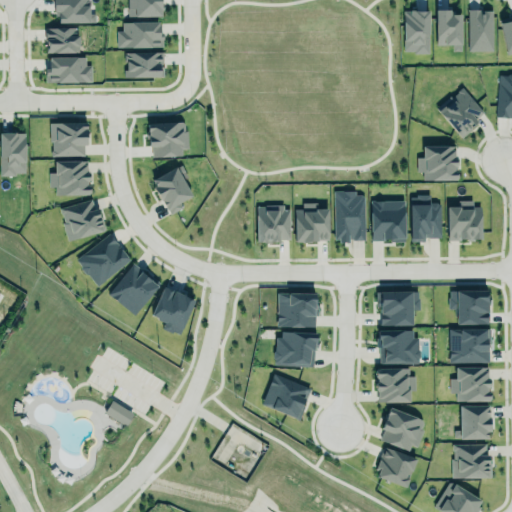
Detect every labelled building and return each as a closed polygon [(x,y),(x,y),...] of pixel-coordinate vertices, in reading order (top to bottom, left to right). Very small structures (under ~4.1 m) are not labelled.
[(57,23),(94,22),(94,13),(88,13),(88,0),(52,0),(52,12),(57,12),(57,23)] [(161,16),(160,0),(126,0),(127,16),(161,16)] [(461,50),(460,14),(449,14),(449,9),(434,9),(435,45),(452,45),(452,51),(461,50)] [(468,51),(492,50),(491,11),(481,11),(481,10),(467,10),(468,51)] [(428,53),(428,11),(403,11),(403,53),(428,53)] [(511,16),(498,20),(506,53),(511,51),(511,16)] [(116,47),(160,47),(159,21),(121,22),(121,31),(115,31),(116,47)] [(46,50),(78,49),(77,32),(74,33),(74,27),(67,24),(61,26),(54,24),(47,26),(44,30),(45,42),(46,50)] [(123,77),(162,77),(162,51),(123,52),(123,77)] [(49,54),(83,54),(83,64),(89,64),(89,79),(43,80),(43,65),(49,65),(49,54)] [(497,72),(505,73),(509,71),(511,71),(511,115),(492,113),(497,72)] [(481,110),(475,114),(475,118),(468,123),(470,126),(460,134),(434,106),(450,92),(451,94),(461,85),(481,110)] [(186,148),(185,121),(147,123),(149,157),(181,155),(180,148),(186,148)] [(85,155),(84,122),(49,122),(50,156),(85,155)] [(0,132),(0,174),(24,174),(24,132),(0,132)] [(52,156),(77,156),(85,158),(85,167),(89,169),(88,190),(53,192),(53,185),(47,185),(47,171),(53,170),(52,156)] [(173,160),(175,164),(179,162),(183,169),(180,172),(191,192),(178,200),(181,206),(168,213),(160,197),(157,198),(154,193),(151,172),(173,160)] [(363,195),(355,195),(355,190),(333,191),(334,241),(364,240),(363,195)] [(429,195),(409,195),(410,241),(423,241),(423,237),(440,237),(440,202),(430,202),(429,195)] [(101,232),(95,199),(59,206),(66,240),(101,232)] [(403,200),(369,201),(370,241),(404,240),(403,200)] [(480,239),(480,206),(472,206),(472,200),(457,200),(457,206),(446,206),(447,240),(480,239)] [(292,203),(325,202),(326,237),(293,238),(292,203)] [(289,240),(289,205),(255,206),(256,241),(289,240)] [(75,257),(93,285),(129,262),(111,234),(75,257)] [(133,315),(159,282),(147,273),(146,275),(131,263),(106,294),(133,315)] [(194,300),(163,286),(150,315),(164,322),(161,327),(178,335),(194,300)] [(374,287),(376,322),(412,321),(411,308),(418,308),(417,286),(374,287)] [(274,289),(315,289),(313,324),(274,323),(274,289)] [(455,324),(487,323),(487,290),(448,290),(448,309),(455,309),(455,324)] [(277,327),(314,330),(311,366),(274,363),(277,327)] [(488,361),(488,328),(447,329),(448,362),(488,361)] [(377,330),(377,363),(417,363),(417,337),(411,337),(411,330),(377,330)] [(455,400),(488,401),(488,367),(455,366),(454,378),(449,378),(449,392),(455,392),(455,400)] [(415,376),(408,376),(408,367),(375,368),(375,402),(408,402),(408,390),(415,390),(415,376)] [(298,419),(309,387),(272,374),(260,405),(298,419)] [(375,435),(411,450),(425,414),(390,400),(375,435)] [(126,425),(132,411),(109,401),(103,415),(126,425)] [(459,401),(488,402),(488,413),(490,417),(490,426),(486,427),(486,435),(453,434),(453,428),(459,428),(459,401)] [(451,477),(488,477),(487,443),(450,443),(451,477)] [(415,458),(383,447),(373,476),(405,487),(415,458)] [(474,511),(481,498),(446,482),(433,510),(437,511),(474,511)]
